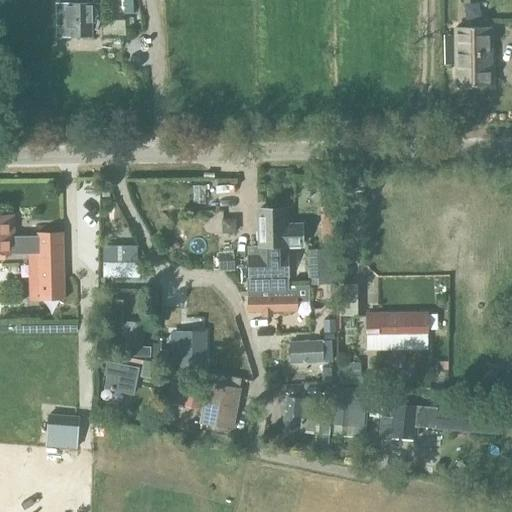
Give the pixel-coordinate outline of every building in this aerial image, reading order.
[(94,8),(94,4),(89,4),(88,0),(57,0),(57,5),(56,5),(57,37),(91,36),(91,22),(94,22),(94,18),(97,16),(97,10),(94,8)] [(454,29),(457,86),(491,85),(489,28),(454,29)] [(248,296),(249,296),(250,312),(311,309),(310,289),(297,289),(297,294),(288,294),(287,246),(302,245),(301,224),(286,224),(286,209),(260,210),(261,247),(249,247),(250,278),(248,279),(248,296)] [(0,252),(14,253),(13,216),(0,216),(0,252)] [(38,234),(40,300),(64,299),(62,233),(38,234)] [(128,249),(115,249),(115,262),(105,262),(105,280),(128,280),(128,249)] [(334,284),(332,249),(308,250),(309,285),(334,284)] [(121,322),(121,300),(112,300),(112,339),(123,339),(123,335),(129,335),(129,347),(142,347),(142,322),(121,322)] [(427,313),(366,314),(366,348),(428,348),(427,313)] [(207,361),(207,331),(182,331),(182,361),(207,361)] [(335,363),(334,340),(290,342),(291,365),(335,363)] [(139,368),(107,361),(104,375),(107,376),(105,389),(134,395),(138,377),(140,378),(141,376),(152,378),(154,364),(144,362),(142,368),(139,368)] [(169,391),(168,391),(166,398),(167,398),(166,402),(184,406),(188,384),(192,385),(193,378),(173,375),(172,378),(172,377),(169,391)] [(207,383),(199,422),(232,429),(239,389),(207,383)] [(338,387),(334,425),(351,427),(355,388),(338,387)] [(287,397),(282,430),(300,432),(302,418),(315,420),(318,401),(287,397)] [(435,429),(437,406),(393,403),(391,418),(382,418),(380,435),(415,438),(417,427),(435,429)] [(499,435),(501,412),(437,406),(435,429),(499,435)] [(49,416),(48,435),(77,437),(78,419),(49,416)]
